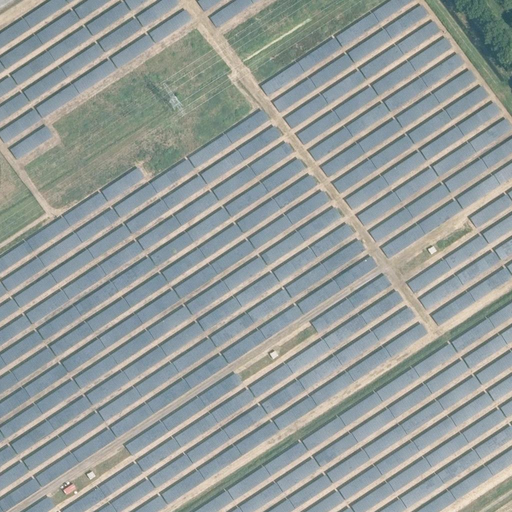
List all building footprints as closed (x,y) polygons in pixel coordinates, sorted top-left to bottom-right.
[(118,0),(88,0),(73,10),(79,20),(105,5),(107,8),(119,1),(118,0)] [(156,42),(190,22),(176,0),(164,0),(145,11),(152,22),(173,10),(177,16),(153,30),(157,36),(153,38),(156,42)] [(237,3),(209,17),(213,26),(241,12),(237,3)] [(50,39),(77,21),(72,13),(49,27),(51,30),(46,33),(50,39)] [(85,30),(63,41),(68,51),(90,39),(85,30)] [(0,60),(0,61),(6,70),(42,44),(37,37),(35,39),(39,44),(35,47),(30,40),(0,60)] [(85,64),(102,55),(97,46),(81,54),(85,64)] [(11,77),(17,86),(54,61),(49,53),(11,77)] [(108,63),(34,108),(40,118),(113,73),(108,63)] [(467,96),(473,106),(486,98),(469,73),(458,80),(464,89),(473,83),(478,89),(467,96)] [(0,83),(0,98),(15,88),(8,78),(0,83)] [(40,82),(23,93),(29,102),(49,89),(44,81),(41,84),(40,82)] [(0,120),(28,107),(23,96),(0,107),(0,120)] [(485,109),(491,119),(499,113),(493,103),(485,109)] [(0,139),(3,144),(40,121),(33,111),(0,131),(0,139)] [(248,119),(255,129),(268,121),(261,111),(248,119)] [(502,135),(511,131),(506,120),(497,124),(502,135)] [(15,160),(52,138),(46,127),(9,150),(15,160)] [(511,157),(511,163),(456,199),(462,209),(511,177),(511,139),(490,154),(496,164),(511,155),(511,157)] [(511,276),(511,275),(511,191),(469,218),(475,228),(494,217),(491,212),(495,209),(498,209),(499,212),(505,208),(506,199),(505,199),(511,197),(511,246),(510,243),(495,251),(501,261),(511,254),(511,261),(505,266),(511,276)] [(321,193),(316,197),(324,206),(327,204),(331,210),(326,215),(332,223),(340,217),(321,193)] [(92,213),(105,203),(99,194),(86,204),(92,213)] [(346,225),(339,229),(345,238),(352,234),(346,225)] [(25,315),(31,325),(111,273),(113,276),(165,243),(155,227),(111,255),(113,258),(25,315)] [(381,250),(387,258),(406,245),(401,237),(381,250)] [(480,237),(466,246),(468,249),(473,246),(476,250),(479,248),(481,250),(486,247),(480,237)] [(366,261),(348,270),(354,280),(375,268),(360,241),(343,250),(349,260),(362,253),(366,261)] [(436,325),(511,281),(505,271),(467,293),(470,299),(466,301),(463,297),(431,316),(436,325)] [(378,280),(384,290),(390,286),(384,276),(378,280)] [(420,301),(424,310),(438,303),(434,294),(420,301)] [(403,347),(425,336),(410,308),(401,313),(407,324),(414,320),(418,327),(398,337),(403,347)] [(0,332),(0,346),(30,328),(24,318),(0,332)] [(67,372),(114,346),(114,344),(128,336),(121,323),(113,328),(115,332),(61,362),(67,372)] [(0,369),(43,345),(37,335),(0,356),(0,369)] [(0,380),(0,393),(54,360),(48,350),(0,380)] [(0,417),(67,378),(62,368),(0,404),(0,417)] [(91,406),(117,391),(115,388),(124,382),(120,375),(85,396),(91,406)] [(60,395),(62,399),(77,393),(73,384),(55,392),(57,397),(60,395)] [(85,400),(72,406),(76,415),(89,409),(85,400)] [(34,408),(0,428),(0,430),(4,438),(39,417),(34,408)] [(97,415),(84,423),(90,431),(102,423),(97,415)] [(39,486),(116,441),(110,431),(33,475),(39,486)] [(26,437),(11,444),(16,454),(31,448),(26,437)] [(0,452),(0,465),(15,457),(9,447),(0,452)] [(40,452),(23,461),(28,471),(45,462),(40,452)] [(3,486),(3,488),(27,474),(21,463),(3,474),(7,480),(3,483),(2,480),(0,481),(0,487),(0,488),(3,486)] [(62,490),(65,494),(75,489),(73,485),(62,490)] [(172,489),(161,495),(166,504),(177,497),(172,489)] [(90,496),(61,511),(82,511),(88,509),(85,503),(92,499),(90,496)]
